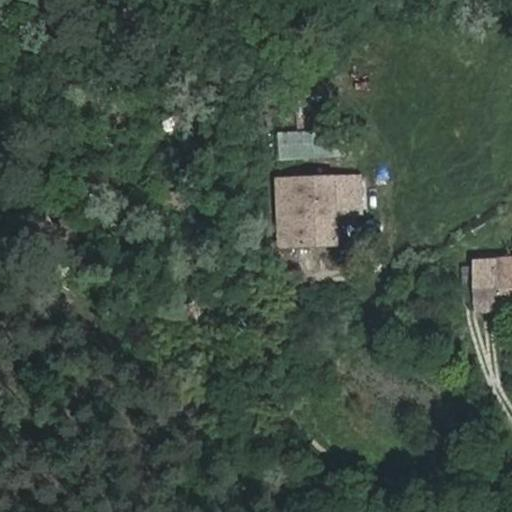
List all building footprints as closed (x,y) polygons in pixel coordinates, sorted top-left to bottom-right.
[(483,89),(485,60),(431,56),(429,84),(483,89)] [(315,130),(337,129),(336,108),(314,109),(315,130)] [(316,113),(315,132),(279,131),(278,157),(341,159),(341,131),(328,131),(328,113),(316,113)] [(352,194),(354,269),(359,269),(358,236),(383,235),(382,193),(359,194),(352,194)] [(301,272),(354,269),(352,194),(298,195),(301,272)] [(511,340),(511,284),(493,286),(493,341),(511,340)]
